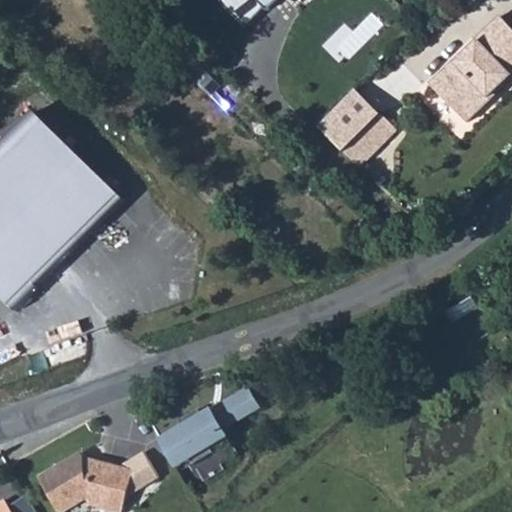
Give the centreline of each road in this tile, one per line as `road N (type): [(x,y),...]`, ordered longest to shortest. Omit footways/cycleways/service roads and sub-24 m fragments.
road 1 (residential): [(511,197),(456,240),(342,304),(0,423)]
road 2 (unknown): [(0,92),(273,329)]
